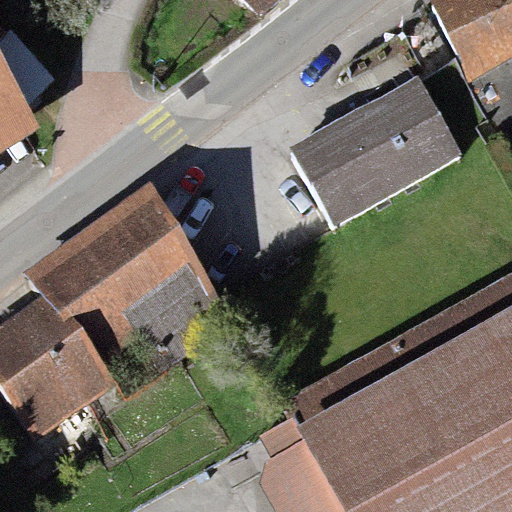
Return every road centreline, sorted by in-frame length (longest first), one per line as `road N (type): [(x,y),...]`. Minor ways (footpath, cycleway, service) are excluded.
road 1 (secondary): [(112,190),(360,0)]
road 2 (residential): [(112,190),(101,63),(119,0)]
road 3 (secondary): [(0,274),(112,190)]
